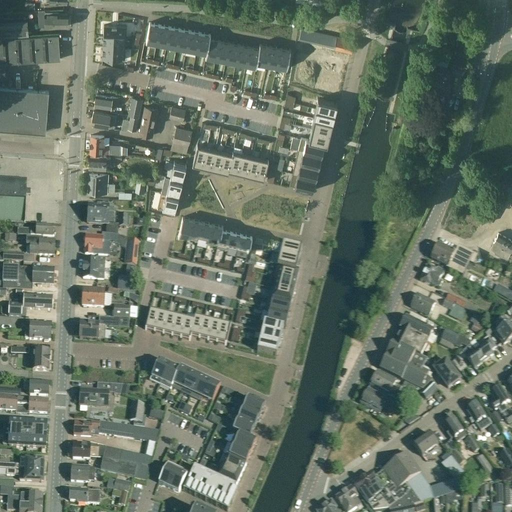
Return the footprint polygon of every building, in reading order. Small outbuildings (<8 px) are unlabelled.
[(46,12),(46,21),(46,27),(67,27),(67,14),(59,14),(59,12),(46,12)] [(452,15),(451,24),(458,25),(459,16),(452,15)] [(0,37),(29,37),(28,21),(0,22),(0,37)] [(150,22),(146,41),(156,43),(160,24),(150,22)] [(160,24),(156,43),(166,45),(170,26),(160,24)] [(104,25),(103,36),(124,37),(124,26),(104,25)] [(170,26),(166,45),(176,47),(180,28),(170,26)] [(180,28),(176,47),(186,49),(190,30),(180,28)] [(354,41),(309,31),(301,29),(299,39),(351,52),(354,41)] [(190,30),(186,49),(196,51),(200,32),(190,30)] [(200,32),(196,51),(206,53),(205,57),(206,57),(210,34),(200,32)] [(210,34),(206,57),(216,59),(219,40),(210,38),(211,34),(210,34)] [(0,78),(6,78),(5,63),(60,59),(58,35),(0,38),(0,78)] [(103,36),(103,47),(123,48),(124,37),(103,36)] [(219,40),(216,59),(226,61),(229,41),(219,40)] [(229,41),(226,61),(236,63),(239,43),(229,41)] [(239,43),(236,63),(246,65),(249,45),(239,43)] [(249,45),(246,65),(256,67),(260,43),(259,47),(249,45)] [(260,43),(256,67),(257,63),(266,65),(270,45),(260,43)] [(270,45),(266,65),(276,67),(280,47),(270,45)] [(103,47),(102,58),(122,59),(123,48),(103,47)] [(280,47),(276,67),(287,69),(291,49),(280,47)] [(454,56),(451,69),(465,72),(468,60),(454,56)] [(435,64),(432,76),(429,75),(426,85),(430,86),(428,93),(446,97),(452,74),(451,73),(451,70),(446,69),(447,67),(435,64)] [(0,87),(0,129),(10,130),(43,133),(46,130),(49,91),(5,88),(0,87)] [(121,100),(118,100),(118,98),(96,94),(94,107),(110,109),(110,108),(120,110),(121,100)] [(133,99),(129,114),(138,116),(141,101),(133,99)] [(318,99),(315,108),(335,113),(337,103),(318,99)] [(145,107),(140,134),(152,136),(158,110),(145,107)] [(172,107),(170,118),(182,121),(185,110),(172,107)] [(315,108),(313,118),(332,122),(335,113),(315,108)] [(452,121),(454,113),(443,109),(440,118),(452,121)] [(93,111),(91,124),(108,127),(108,126),(114,128),(116,116),(110,115),(110,114),(93,111)] [(123,120),(121,131),(125,132),(126,131),(128,129),(136,131),(139,119),(130,117),(130,121),(123,120)] [(314,118),(311,129),(330,133),(332,122),(313,118),(314,118)] [(173,142),(171,149),(187,153),(188,146),(192,131),(176,127),(173,142)] [(306,139),(327,145),(330,133),(311,129),(309,140),(306,139)] [(109,154),(109,149),(109,145),(104,145),(104,136),(91,136),(90,153),(103,154),(109,154)] [(306,139),(303,151),(321,156),(324,144),(327,145),(306,139)] [(122,146),(120,144),(110,144),(109,154),(120,154),(122,154),(127,154),(127,147),(122,146)] [(193,160),(192,164),(201,167),(206,147),(197,145),(193,160)] [(206,147),(201,167),(210,169),(215,150),(206,147)] [(156,148),(154,158),(160,160),(163,150),(156,148)] [(215,150),(210,169),(219,171),(224,152),(215,150)] [(224,152),(219,171),(228,173),(233,151),(232,151),(232,154),(224,152)] [(233,151),(228,173),(229,171),(237,173),(242,154),(233,151)] [(303,151),(300,163),(319,167),(321,156),(303,151)] [(242,154),(237,173),(246,175),(250,156),(242,154)] [(90,157),(89,169),(105,170),(106,163),(111,163),(111,157),(106,157),(100,156),(100,157),(90,157)] [(250,156),(246,175),(255,177),(259,158),(250,156)] [(259,158),(255,177),(264,179),(268,160),(259,158)] [(174,161),(170,177),(182,180),(186,164),(174,161)] [(300,163),(297,174),(316,179),(319,167),(300,163)] [(89,174),(88,193),(102,194),(102,193),(107,194),(108,176),(103,175),(89,174)] [(297,174),(294,187),(313,191),(316,179),(297,174)] [(170,177),(166,193),(178,196),(182,180),(170,177)] [(134,183),(139,190),(146,185),(140,178),(134,183)] [(0,221),(25,223),(27,181),(0,179),(0,221)] [(166,193),(162,209),(174,212),(178,196),(166,193)] [(503,201),(495,197),(484,217),(493,222),(504,202),(503,201)] [(87,212),(89,214),(88,215),(114,217),(114,208),(108,208),(108,207),(89,206),(89,207),(87,209),(87,212)] [(113,225),(114,217),(88,215),(88,216),(86,217),(86,221),(88,222),(88,224),(107,225),(113,225)] [(183,216),(178,236),(188,238),(187,243),(193,219),(183,216)] [(193,219),(187,243),(197,245),(203,221),(193,219)] [(203,221),(197,245),(198,245),(198,243),(207,245),(207,247),(207,248),(213,224),(203,221)] [(213,224),(207,248),(216,250),(216,251),(217,251),(223,226),(213,224)] [(223,226),(217,251),(227,253),(232,232),(222,229),(223,226)] [(19,236),(31,236),(36,237),(52,238),(52,237),(53,237),(55,235),(55,233),(53,230),(52,230),(52,227),(36,227),(36,230),(20,229),(19,236)] [(232,232),(227,253),(228,251),(237,253),(242,234),(232,232)] [(511,249),(511,240),(498,233),(493,243),(492,243),(489,249),(495,252),(494,254),(501,257),(502,256),(507,258),(510,252),(510,253),(511,249)] [(85,250),(85,255),(98,256),(109,257),(109,256),(110,244),(118,244),(126,251),(126,256),(125,265),(137,269),(138,263),(140,244),(113,236),(102,234),(102,239),(96,237),(86,236),(85,250)] [(242,234),(237,253),(248,256),(252,237),(242,234)] [(30,249),(34,249),(55,250),(55,242),(39,242),(39,241),(27,241),(26,247),(30,248),(30,249)] [(283,245),(280,256),(299,261),(301,249),(283,245)] [(452,259),(463,265),(465,258),(460,256),(438,245),(431,260),(448,268),(452,259)] [(29,256),(33,256),(38,256),(38,257),(54,257),(55,250),(34,249),(30,249),(29,256)] [(24,255),(3,254),(3,262),(24,262),(24,255)] [(276,267),(299,273),(299,272),(296,272),(299,261),(280,256),(277,267),(276,267)] [(84,261),(83,279),(103,280),(104,262),(105,259),(97,258),(97,262),(84,261)] [(276,267),(273,278),(296,284),(299,273),(276,267)] [(428,267),(420,282),(429,286),(430,284),(436,288),(436,287),(439,288),(442,282),(439,281),(442,276),(436,273),(436,271),(428,267)] [(3,275),(2,287),(2,290),(6,290),(17,291),(22,291),(32,292),(32,288),(33,286),(37,286),(38,287),(41,287),(42,286),(53,287),(54,270),(33,269),(3,268),(3,275)] [(135,293),(136,279),(127,279),(120,278),(119,291),(135,293)] [(270,289),(293,295),(296,284),(273,278),(273,279),(275,279),(273,289),(270,289)] [(268,300),(291,306),(293,295),(270,289),(268,300)] [(83,291),(82,307),(104,308),(105,292),(83,291)] [(417,295),(410,309),(428,318),(435,304),(417,295)] [(448,295),(446,300),(464,309),(466,304),(448,295)] [(23,310),(27,310),(35,311),(52,312),(52,298),(36,298),(24,297),(23,310)] [(268,300),(265,312),(288,318),(291,306),(268,300)] [(442,306),(451,311),(454,306),(445,301),(442,306)] [(503,305),(497,302),(490,314),(496,317),(503,305)] [(8,317),(21,318),(22,308),(9,307),(8,317)] [(114,312),(113,318),(131,319),(131,313),(131,309),(114,308),(114,312)] [(150,311),(145,331),(154,333),(159,314),(150,311)] [(264,324),(285,329),(288,318),(265,312),(269,314),(267,324),(265,324),(264,324)] [(159,314),(154,333),(163,335),(168,316),(159,314)] [(168,316),(163,335),(172,337),(177,318),(168,316)] [(80,325),(79,340),(98,341),(104,341),(105,328),(105,327),(125,328),(125,319),(99,317),(99,318),(99,326),(80,325)] [(421,357),(427,345),(428,344),(427,343),(433,331),(406,317),(399,330),(400,330),(399,331),(393,343),(392,343),(389,349),(386,354),(388,355),(380,370),(422,392),(431,382),(427,378),(429,374),(422,370),(427,360),(421,357)] [(177,318),(172,337),(181,339),(185,320),(177,318)] [(185,320),(181,339),(189,341),(195,318),(194,318),(194,322),(185,320)] [(195,318),(189,341),(190,341),(191,338),(199,340),(204,320),(195,318)] [(204,320),(199,340),(208,342),(213,322),(204,320)] [(504,321),(500,324),(511,339),(511,322),(507,325),(504,321)] [(213,322),(208,342),(217,344),(221,324),(213,322)] [(25,332),(51,333),(51,325),(30,324),(25,324),(25,332)] [(221,324),(217,344),(226,346),(230,327),(221,324)] [(264,324),(262,333),(281,338),(283,329),(285,330),(285,329),(264,324)] [(503,346),(511,339),(500,324),(496,328),(499,332),(494,335),(503,346)] [(50,342),(51,333),(25,332),(25,340),(29,340),(29,341),(50,342)] [(262,333),(259,343),(279,347),(281,338),(262,333)] [(446,333),(442,341),(453,347),(457,339),(446,333)] [(475,351),(483,363),(492,356),(491,354),(496,350),(487,339),(478,346),(480,348),(475,351)] [(259,343),(257,353),(276,357),(279,347),(259,343)] [(483,363),(475,351),(470,355),(468,353),(464,356),(466,358),(465,358),(474,370),(483,363)] [(34,353),(33,361),(32,371),(48,372),(49,353),(34,353)] [(153,375),(150,381),(160,386),(169,365),(159,361),(153,375)] [(445,361),(434,370),(448,389),(453,385),(454,386),(459,383),(458,381),(460,381),(445,361)] [(169,365),(160,386),(170,391),(171,389),(171,388),(179,370),(169,365)] [(179,370),(171,388),(171,389),(181,393),(190,372),(180,368),(179,370)] [(190,372),(181,393),(191,398),(200,377),(190,372)] [(377,372),(370,387),(389,397),(389,396),(403,404),(406,398),(398,394),(401,388),(395,385),(396,382),(377,372)] [(200,377),(191,398),(200,402),(210,382),(200,377)] [(210,382),(200,402),(201,402),(202,399),(212,404),(220,386),(210,382)] [(29,396),(47,397),(48,384),(30,383),(30,384),(24,384),(23,391),(29,392),(29,396)] [(80,392),(79,407),(95,408),(95,409),(107,409),(108,393),(120,396),(123,386),(98,384),(98,393),(80,392)] [(420,394),(426,399),(436,389),(430,384),(420,394)] [(501,389),(490,395),(495,402),(490,405),(495,411),(498,410),(501,415),(505,420),(508,425),(511,422),(511,415),(510,416),(504,406),(509,402),(501,389)] [(0,390),(0,397),(8,398),(20,398),(20,391),(8,391),(0,390)] [(360,405),(379,415),(387,400),(368,390),(360,405)] [(0,411),(16,413),(16,407),(29,408),(29,400),(17,399),(0,397),(0,411)] [(245,397),(240,409),(260,418),(265,407),(245,397)] [(29,400),(29,408),(28,413),(47,415),(47,402),(29,400)] [(132,402),(129,422),(142,423),(144,404),(132,402)] [(492,420),(488,422),(485,418),(477,404),(466,411),(472,419),(469,421),(472,424),(474,423),(475,424),(478,429),(482,426),(486,432),(495,425),(492,420)] [(240,409),(234,420),(255,429),(260,418),(240,409)] [(164,413),(157,411),(155,420),(162,421),(164,413)] [(408,413),(405,411),(403,414),(406,416),(403,420),(409,426),(420,419),(409,412),(408,413)] [(502,424),(495,413),(490,417),(497,427),(502,424)] [(234,420),(229,431),(236,434),(236,433),(250,440),(255,429),(234,420)] [(454,420),(444,427),(449,433),(447,434),(451,441),(453,439),(453,440),(457,444),(466,437),(463,433),(454,420)] [(4,423),(3,445),(9,446),(9,447),(45,449),(46,425),(10,423),(10,424),(4,423)] [(74,424),(74,437),(90,438),(91,430),(99,430),(99,423),(91,423),(91,425),(74,424)] [(99,430),(99,434),(139,441),(156,444),(159,432),(99,423),(99,430)] [(495,428),(490,432),(494,440),(500,436),(495,428)] [(236,434),(231,445),(234,447),(251,455),(256,443),(250,440),(236,433),(236,434)] [(428,434),(413,445),(422,458),(438,447),(428,434)] [(479,450),(470,438),(465,441),(474,454),(479,450)] [(73,445),(72,460),(89,461),(89,459),(90,447),(82,446),(82,445),(73,445)] [(234,447),(229,457),(246,465),(251,455),(234,447)] [(103,460),(100,471),(146,482),(151,459),(105,448),(103,460)] [(511,456),(508,450),(499,456),(508,471),(511,467),(511,456)] [(450,456),(459,466),(465,461),(456,451),(450,456)] [(406,485),(420,505),(474,487),(446,453),(440,458),(444,463),(441,465),(454,481),(429,489),(419,475),(420,474),(406,455),(383,471),(383,472),(397,491),(406,485)] [(227,456),(222,467),(241,476),(246,465),(229,457),(227,456)] [(0,470),(7,471),(13,471),(19,471),(44,472),(44,463),(42,463),(42,462),(20,461),(20,464),(0,463),(0,470)] [(162,477),(158,484),(169,489),(178,468),(168,463),(162,477)] [(219,465),(214,477),(227,484),(236,487),(241,476),(222,467),(219,465)] [(72,468),(71,483),(88,484),(88,481),(94,481),(95,471),(89,469),(72,468)] [(178,468),(169,489),(179,494),(188,473),(178,468)] [(194,468),(183,492),(226,511),(228,511),(237,492),(234,491),(236,487),(227,484),(214,477),(194,468)] [(19,476),(19,481),(41,483),(41,482),(43,482),(44,472),(19,471),(19,476)] [(383,472),(382,472),(373,479),(370,475),(368,476),(354,486),(359,492),(359,493),(360,493),(364,499),(369,506),(367,506),(370,511),(372,511),(380,511),(375,504),(381,500),(388,510),(412,494),(406,485),(397,491),(383,472)] [(0,487),(12,488),(13,480),(0,479),(0,487)] [(116,481),(114,490),(129,493),(131,484),(116,481)] [(0,496),(8,497),(12,497),(12,489),(0,488),(0,496)] [(351,488),(342,494),(335,499),(344,511),(352,511),(355,510),(356,509),(351,502),(357,497),(351,488)] [(479,490),(479,498),(488,498),(488,490),(479,490)] [(70,491),(70,502),(78,502),(78,504),(87,504),(92,505),(99,505),(100,493),(93,492),(88,492),(70,491)] [(120,499),(119,505),(124,506),(127,494),(121,492),(121,493),(120,499)] [(413,511),(414,507),(420,505),(412,494),(388,510),(381,500),(375,504),(380,511),(372,511),(413,511)] [(8,497),(8,505),(42,507),(42,497),(27,496),(21,496),(21,498),(12,497),(8,497)] [(336,509),(331,502),(317,511),(336,511),(335,510),(336,509)]
